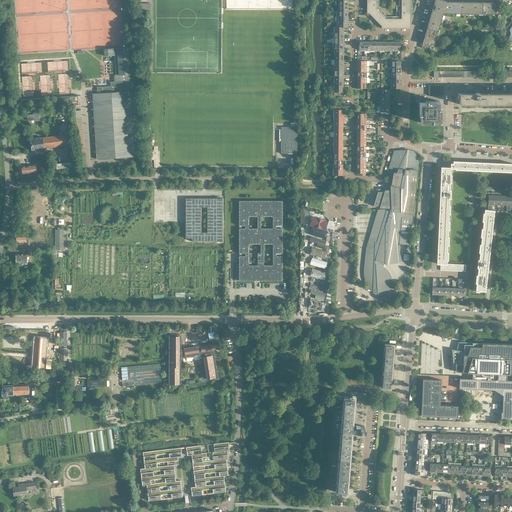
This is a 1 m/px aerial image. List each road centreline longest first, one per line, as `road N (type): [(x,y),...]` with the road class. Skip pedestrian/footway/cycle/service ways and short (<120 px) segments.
road 1 (unclassified): [(8,183),(157,177),(313,184)]
road 2 (unclassified): [(0,320),(232,321)]
road 3 (residential): [(232,321),(239,442),(230,504)]
road 4 (residential): [(413,311),(431,147)]
road 5 (unclassified): [(353,178),(359,31)]
